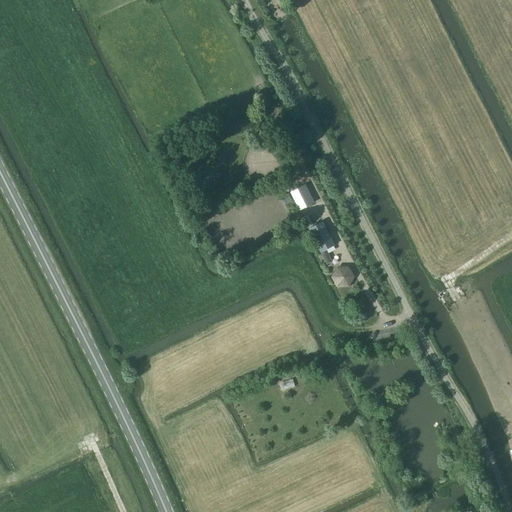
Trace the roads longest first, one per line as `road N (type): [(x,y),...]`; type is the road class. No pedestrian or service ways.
road 1 (unclassified): [(244,0),(469,420),(508,511)]
road 2 (primary): [(163,511),(0,174)]
